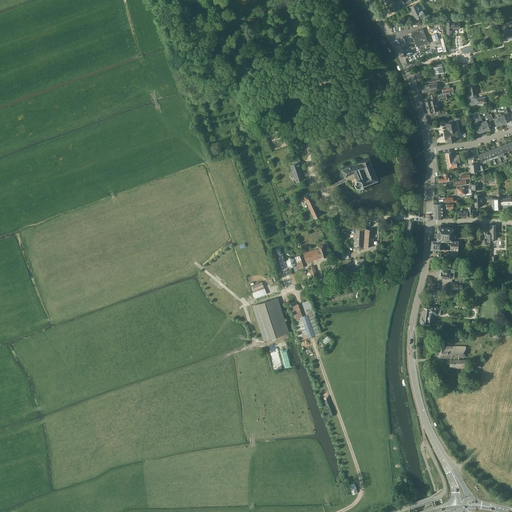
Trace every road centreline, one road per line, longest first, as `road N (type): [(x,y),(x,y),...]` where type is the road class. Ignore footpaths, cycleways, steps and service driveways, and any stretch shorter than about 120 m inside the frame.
road 1 (track): [(274,294),(229,192),(156,105),(124,0)]
road 2 (track): [(339,511),(360,496),(361,482),(296,292),(239,308)]
road 3 (track): [(44,322),(194,262),(109,190)]
road 4 (tertiary): [(436,444),(410,351),(428,222)]
road 5 (track): [(255,343),(250,511)]
road 6 (tertiary): [(428,152),(401,56),(366,0)]
road 7 (track): [(296,292),(352,273),(394,273),(406,217)]
